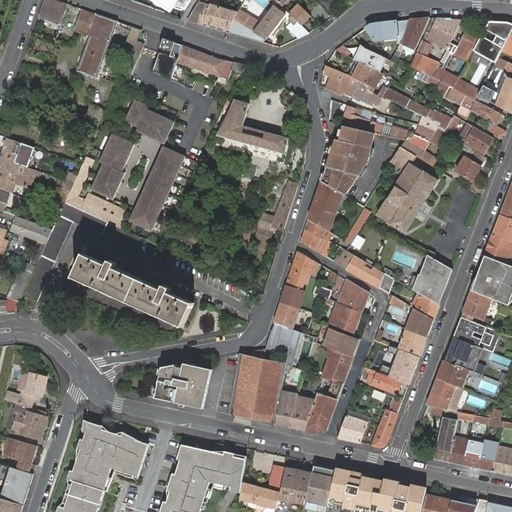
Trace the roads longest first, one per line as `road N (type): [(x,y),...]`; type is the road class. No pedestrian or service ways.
road 1 (residential): [(511,150),(392,466)]
road 2 (residential): [(87,380),(119,363),(250,339),(267,317),(293,242)]
road 3 (residential): [(328,450),(383,297),(293,242)]
road 4 (residential): [(328,450),(118,405),(87,380)]
road 5 (residential): [(293,242),(320,147),(315,48)]
road 6 (tertiary): [(176,31),(265,61),(315,48)]
road 7 (residential): [(36,511),(69,406),(87,380)]
road 8 (tertiary): [(374,7),(511,11)]
road 9 (residential): [(511,493),(392,466)]
